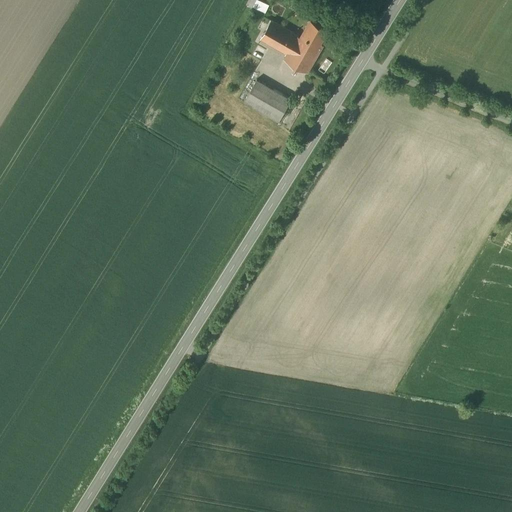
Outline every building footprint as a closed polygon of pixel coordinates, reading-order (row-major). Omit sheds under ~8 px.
[(249,0),(247,6),(265,13),(269,5),(257,0),(249,0)] [(364,0),(343,0),(342,4),(359,12),(364,0)] [(300,37),(321,48),(323,44),(320,43),(328,29),(311,19),(300,37)] [(308,72),(321,48),(300,37),(272,21),(262,38),(288,53),(285,59),(308,72)] [(288,101),(254,82),(241,104),(276,123),(288,101)]
